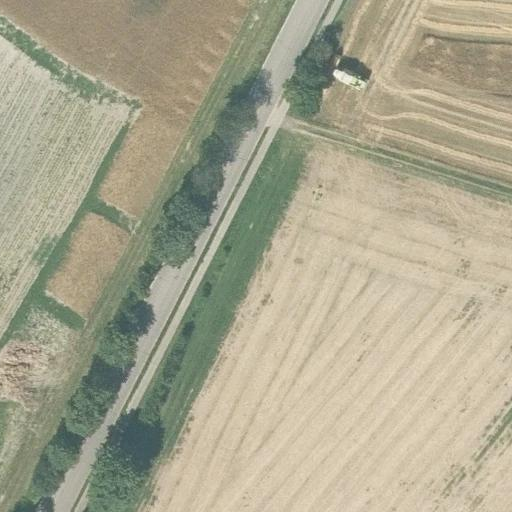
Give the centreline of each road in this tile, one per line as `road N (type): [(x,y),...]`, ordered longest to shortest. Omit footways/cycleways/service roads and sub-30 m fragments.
road 1 (tertiary): [(291,0),(28,511)]
road 2 (track): [(511,156),(253,75)]
